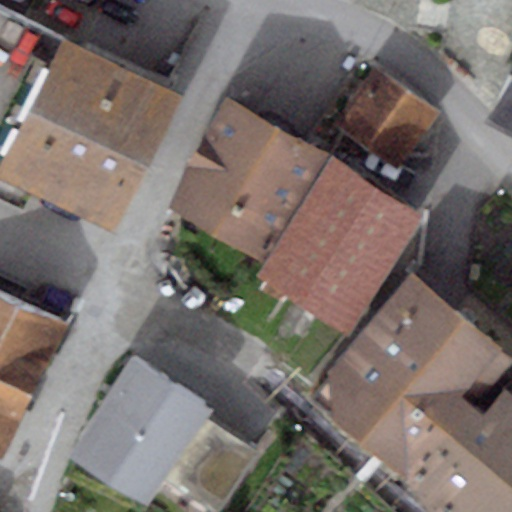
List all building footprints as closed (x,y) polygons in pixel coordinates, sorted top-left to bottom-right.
[(0,164),(62,39),(0,8),(0,164)] [(183,98),(62,39),(0,164),(0,174),(117,232),(183,98)] [(511,64),(482,123),(511,137),(511,64)] [(438,114),(376,68),(335,123),(397,169),(438,114)] [(325,152),(230,99),(168,207),(263,261),(325,152)] [(425,218),(332,160),(259,276),(352,335),(425,218)] [(333,423),(406,484),(472,405),(462,397),(503,348),(413,274),(328,376),(307,401),(333,423)] [(65,326),(0,293),(0,455),(1,456),(65,326)] [(212,409),(134,359),(69,456),(149,506),(160,491),(194,511),(215,511),(255,451),(205,421),(212,409)] [(483,415),(472,405),(406,484),(439,511),(511,511),(511,396),(504,390),(483,415)]
